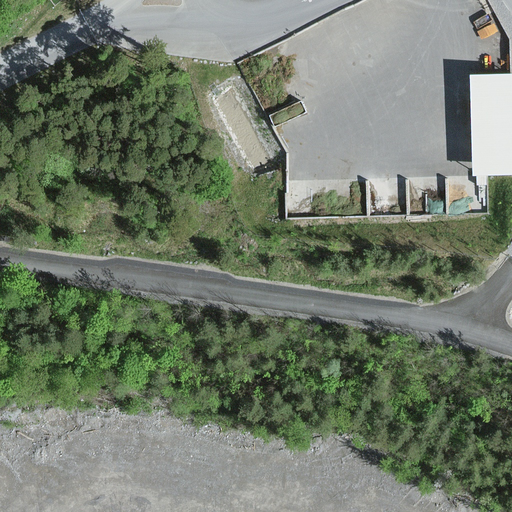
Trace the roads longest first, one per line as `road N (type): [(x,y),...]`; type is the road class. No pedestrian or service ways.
road 1 (track): [(0,250),(437,325),(511,352)]
road 2 (track): [(0,92),(161,0)]
